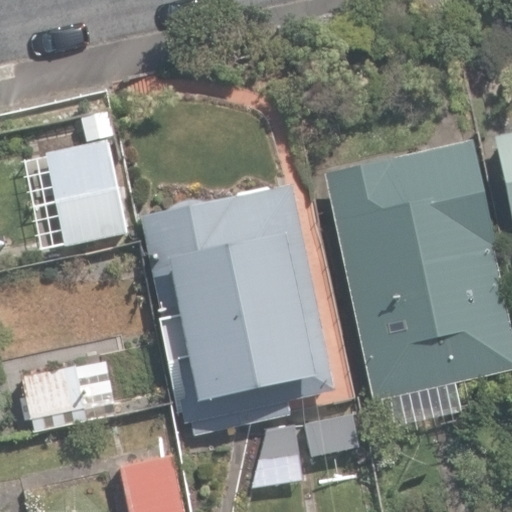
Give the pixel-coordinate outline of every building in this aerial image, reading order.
[(511,131),(494,135),(511,217),(511,131)] [(47,154),(66,246),(125,233),(106,141),(47,154)] [(325,174),(373,402),(511,371),(511,333),(494,247),(495,247),(473,142),(325,174)] [(192,422),(195,435),(243,425),(240,412),(249,411),(251,423),(290,415),(287,402),(334,392),(291,186),(143,217),(186,424),(192,422)] [(23,376),(32,419),(86,407),(76,364),(23,376)] [(304,423),(312,457),(358,447),(350,412),(304,423)] [(268,429),(252,487),(303,480),(295,424),(268,429)] [(121,465),(131,511),(184,511),(172,454),(121,465)]
